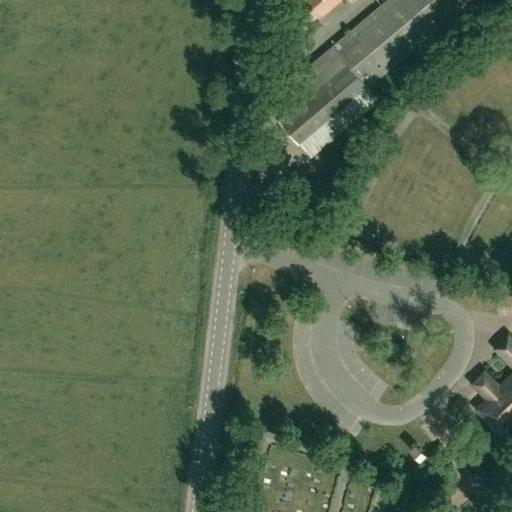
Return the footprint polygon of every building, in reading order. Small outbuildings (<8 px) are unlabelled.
[(286,47),(341,0),(302,0),(278,20),(287,31),(279,38),(286,47)] [(390,0),(335,46),(367,85),(468,0),(390,0)] [(325,40),(360,24),(356,15),(321,31),(325,40)] [(318,53),(326,49),(320,33),(311,36),(318,53)] [(326,120),(367,85),(335,46),(317,62),(330,78),(283,117),(302,140),(326,120)] [(502,435),(511,424),(511,340),(509,337),(498,347),(511,361),(511,372),(497,387),(483,372),(472,382),(487,397),(476,408),(502,435)]
